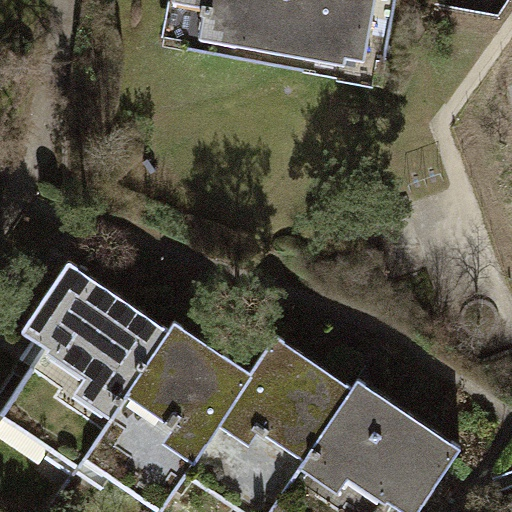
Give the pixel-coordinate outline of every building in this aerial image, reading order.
[(187,0),(195,1),(187,43),(336,71),(341,49),(381,56),(391,0),(187,0)] [(23,327),(45,342),(124,395),(130,386),(169,328),(68,260),(23,327)] [(169,328),(130,386),(207,437),(230,402),(250,373),(173,321),(169,328)] [(250,373),(230,402),(307,453),(313,444),(352,385),(276,334),(250,373)] [(79,461),(84,454),(124,395),(45,342),(1,409),(79,461)] [(352,385),(313,444),(391,497),(414,511),(459,444),(358,377),(352,385)] [(84,454),(161,505),(185,469),(207,437),(130,386),(124,395),(84,454)] [(230,402),(207,437),(185,469),(249,511),(266,511),(267,511),(307,453),(230,402)] [(313,444),(307,453),(267,511),(268,511),(380,511),(391,497),(313,444)]
